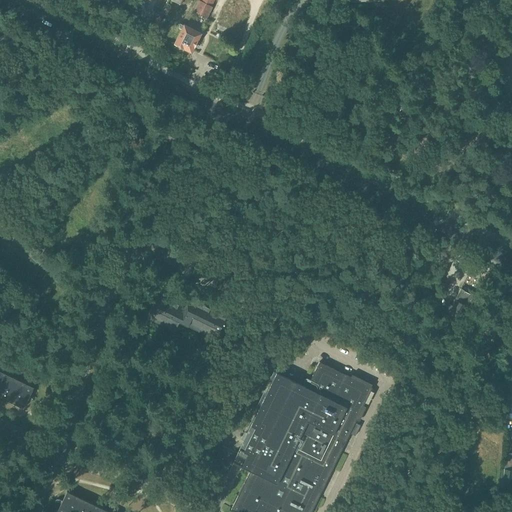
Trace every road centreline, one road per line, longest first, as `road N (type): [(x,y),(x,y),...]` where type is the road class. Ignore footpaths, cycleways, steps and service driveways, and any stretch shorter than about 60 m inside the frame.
road 1 (unknown): [(57,452),(127,282),(149,267),(195,269),(388,377),(324,511)]
road 2 (secondary): [(511,262),(0,1)]
